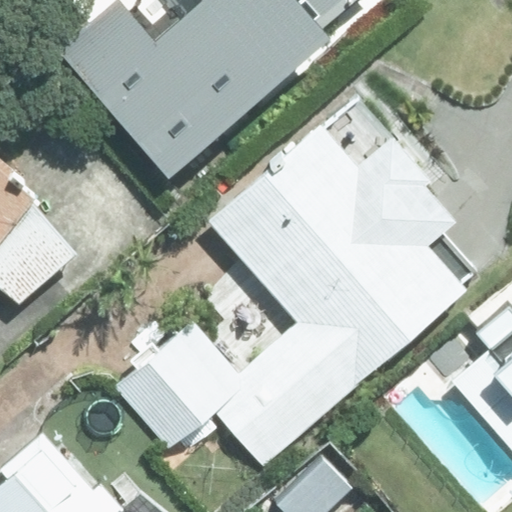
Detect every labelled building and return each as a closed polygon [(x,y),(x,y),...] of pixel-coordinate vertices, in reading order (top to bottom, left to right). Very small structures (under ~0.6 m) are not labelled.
[(328,12),(342,0),(209,0),(171,33),(143,0),(108,0),(64,38),(179,172),(345,31),(328,12)] [(328,117),(212,215),(302,320),(243,370),(197,316),(123,380),(182,448),(225,411),(266,460),(472,284),(434,240),(468,211),(399,130),(364,159),(328,117)] [(0,277),(57,208),(0,161),(0,277)] [(511,305),(481,332),(511,366),(511,305)] [(94,481),(50,430),(0,474),(0,511),(135,511),(102,474),(94,481)]
